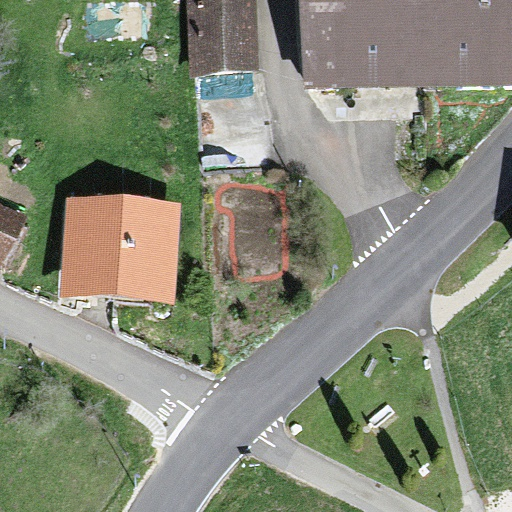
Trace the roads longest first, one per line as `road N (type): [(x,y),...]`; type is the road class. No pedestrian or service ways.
road 1 (residential): [(280,0),(298,113),(403,266)]
road 2 (track): [(470,511),(403,266)]
road 3 (unclassified): [(0,320),(226,422)]
road 4 (secondary): [(403,266),(226,422)]
road 5 (track): [(388,511),(226,422)]
road 6 (secondary): [(511,159),(403,266)]
